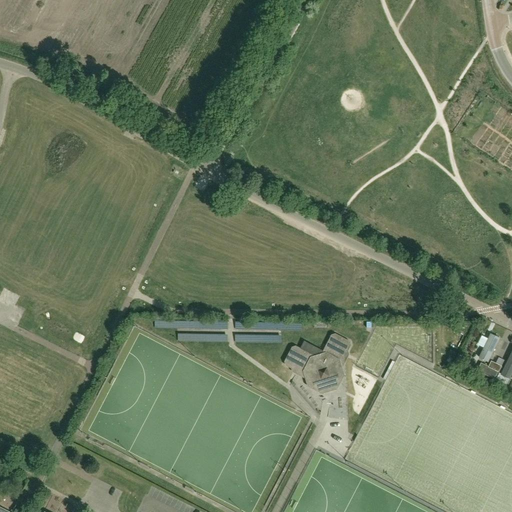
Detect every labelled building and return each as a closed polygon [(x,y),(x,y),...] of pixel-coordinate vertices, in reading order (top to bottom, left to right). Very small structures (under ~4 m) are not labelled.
[(446,25),(451,36),(456,34),(451,22),(446,25)] [(477,62),(482,73),(487,71),(483,59),(477,62)] [(12,180),(6,191),(22,199),(27,191),(29,192),(29,191),(32,184),(31,183),(34,176),(48,183),(55,170),(37,161),(32,171),(21,166),(16,177),(14,176),(13,176),(14,177),(12,180),(11,179),(11,180),(12,180)] [(209,241),(201,258),(211,263),(229,230),(222,226),(225,221),(217,217),(219,214),(212,210),(210,213),(199,208),(197,211),(192,209),(186,220),(194,224),(190,232),(209,241)] [(287,246),(275,269),(281,272),(285,265),(316,281),(321,271),(317,269),(322,261),(311,255),(310,257),(303,254),(304,251),(294,246),(292,249),(287,246)] [(344,352),(347,351),(350,345),(349,342),(334,334),(331,335),(321,354),(313,356),(295,346),(291,347),(284,362),(286,365),(291,368),(294,367),(298,369),(299,372),(309,378),(311,384),(322,390),(324,386),(330,384),(334,386),(340,375),(338,369),(342,361),(343,359),(342,355),(344,352)] [(499,339),(490,335),(478,358),(487,363),(499,339)] [(511,352),(500,375),(508,379),(511,371),(511,352)] [(499,372),(501,367),(494,363),(492,362),(489,367),(481,363),(477,371),(494,379),(498,372),(499,372)]
